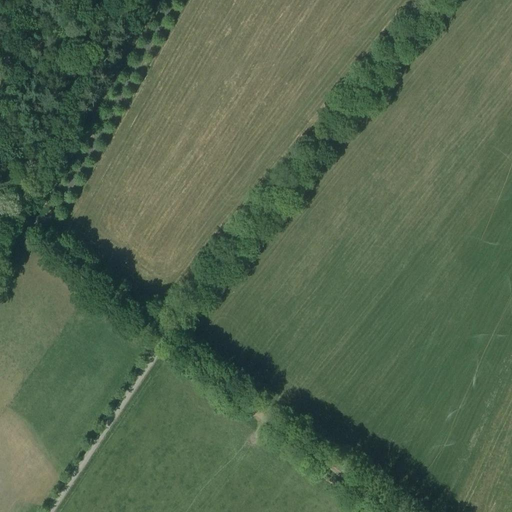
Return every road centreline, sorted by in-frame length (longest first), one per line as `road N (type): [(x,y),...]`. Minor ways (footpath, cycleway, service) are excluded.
road 1 (unclassified): [(160,339),(438,0)]
road 2 (track): [(386,511),(160,339)]
